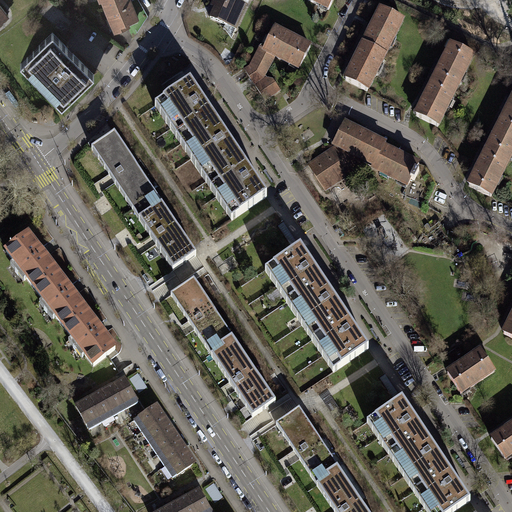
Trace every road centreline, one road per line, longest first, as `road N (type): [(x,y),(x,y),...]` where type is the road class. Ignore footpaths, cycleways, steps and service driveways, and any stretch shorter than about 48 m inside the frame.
road 1 (residential): [(259,128),(511,511)]
road 2 (primary): [(269,511),(36,162)]
road 3 (residential): [(511,230),(467,206),(410,136),(311,88)]
road 4 (residential): [(157,27),(121,78),(36,162)]
road 5 (residential): [(157,27),(218,70),(259,128)]
